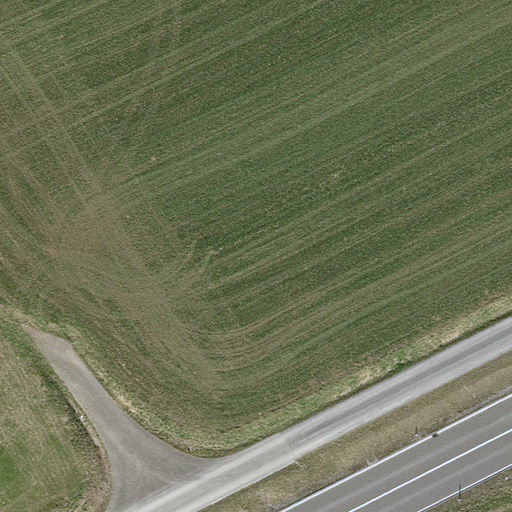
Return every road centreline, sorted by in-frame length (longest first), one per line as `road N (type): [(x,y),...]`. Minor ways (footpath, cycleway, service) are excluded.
road 1 (track): [(511,332),(156,511)]
road 2 (track): [(162,508),(46,333)]
road 3 (secondary): [(349,511),(511,430)]
